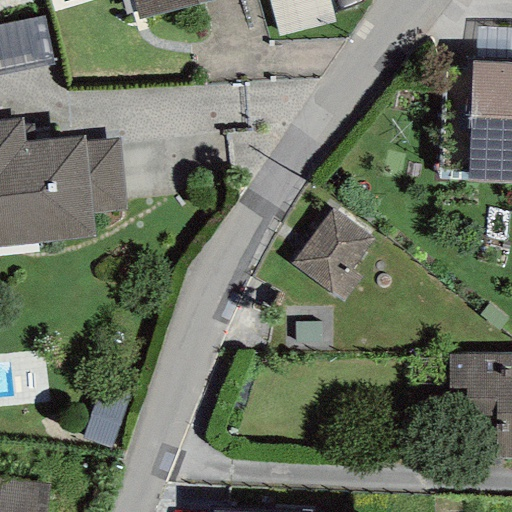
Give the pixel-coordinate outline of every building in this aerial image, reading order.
[(128,0),(134,20),(207,0),(128,0)] [(266,0),(277,39),(334,24),(327,0),(266,0)] [(0,75),(53,65),(43,15),(0,24),(0,75)] [(511,63),(471,62),(466,183),(511,184),(511,63)] [(21,119),(0,121),(0,245),(94,237),(92,213),(125,211),(118,140),(84,143),(83,137),(24,142),(21,119)] [(299,271),(349,287),(371,222),(321,205),(299,271)] [(494,419),(494,459),(511,458),(511,353),(447,353),(447,390),(465,390),(465,419),(494,419)] [(45,511),(49,485),(0,479),(0,511),(45,511)]
